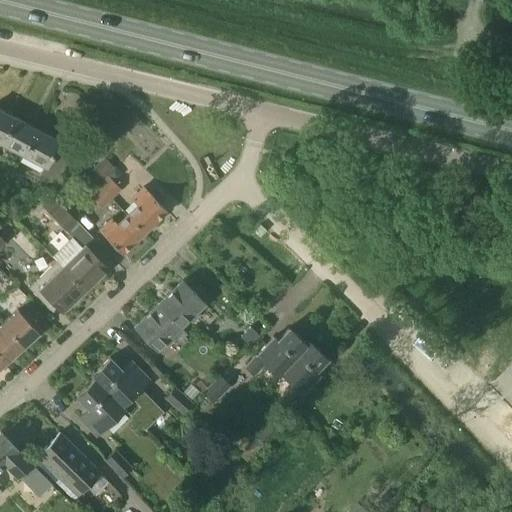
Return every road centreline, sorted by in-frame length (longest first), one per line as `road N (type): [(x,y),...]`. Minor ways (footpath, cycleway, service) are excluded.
road 1 (primary): [(511,131),(0,0)]
road 2 (unclassified): [(511,453),(238,180)]
road 3 (residential): [(0,408),(238,180)]
road 4 (unclassified): [(256,109),(0,46)]
road 5 (unclassified): [(511,174),(256,109)]
road 6 (track): [(147,511),(24,385)]
